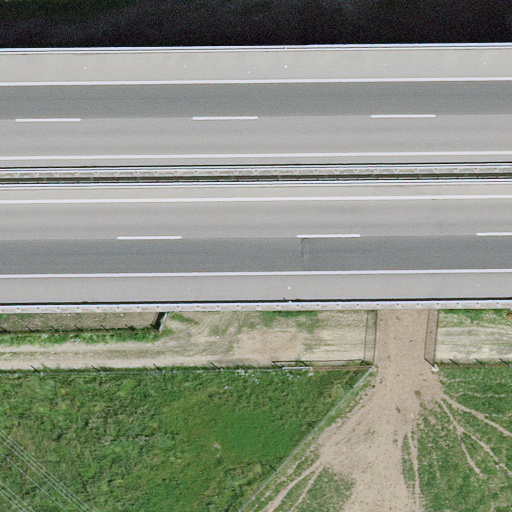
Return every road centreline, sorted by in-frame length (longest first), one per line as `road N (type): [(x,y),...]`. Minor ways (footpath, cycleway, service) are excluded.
road 1 (motorway): [(0,239),(511,233)]
road 2 (motorway): [(511,115),(0,120)]
